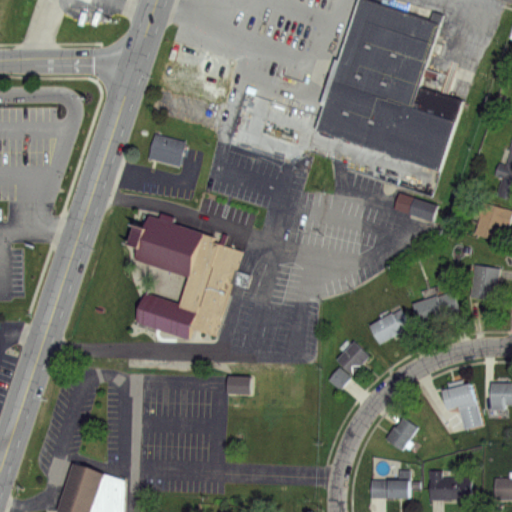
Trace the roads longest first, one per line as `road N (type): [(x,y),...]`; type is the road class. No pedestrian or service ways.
road 1 (primary): [(0,473),(158,0)]
road 2 (residential): [(338,511),(346,456),(377,401),(434,360),(511,346)]
road 3 (residential): [(138,61),(0,61)]
